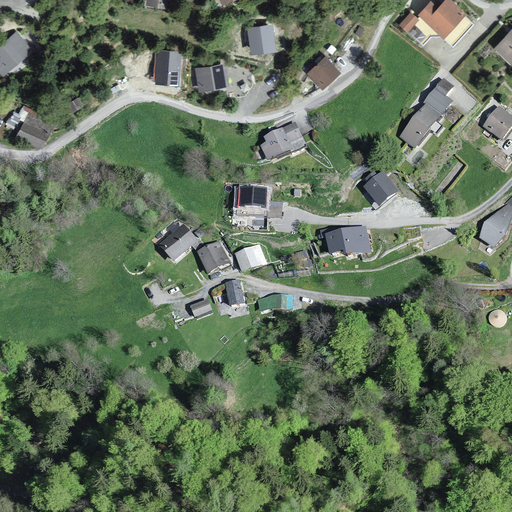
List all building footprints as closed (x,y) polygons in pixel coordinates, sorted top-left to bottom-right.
[(171,0),(146,0),(145,7),(169,11),(171,0)] [(431,2),(419,15),(444,39),(467,15),(450,0),(445,0),(438,8),(431,2)] [(411,12),(400,25),(407,32),(419,20),(411,12)] [(272,25),(248,28),(251,55),(276,52),(272,25)] [(17,31),(0,46),(0,71),(4,77),(34,50),(17,31)] [(511,31),(495,50),(511,65),(511,31)] [(181,51),(157,51),(156,85),(180,86),(181,51)] [(325,57),(308,74),(323,90),(341,74),(325,57)] [(222,65),(195,68),(199,92),(226,88),(222,65)] [(442,80),(437,87),(448,95),(453,89),(442,80)] [(452,101),(434,88),(424,101),(442,114),(452,101)] [(78,98),(68,104),(73,113),(84,106),(78,98)] [(426,105),(401,136),(416,148),(441,116),(426,105)] [(511,120),(497,109),(485,125),(503,139),(511,128),(511,120)] [(28,112),(16,136),(41,149),(53,125),(28,112)] [(267,145),(259,148),(268,164),(275,161),(277,164),(309,146),(296,123),(264,139),(267,145)] [(381,172),(364,186),(381,205),(397,192),(381,172)] [(269,190),(238,190),(237,214),(266,214),(266,221),(285,221),(285,199),(269,199),(269,190)] [(484,224),(480,238),(495,247),(505,239),(511,217),(511,206),(507,203),(484,224)] [(184,225),(161,245),(175,261),(199,242),(184,225)] [(364,226),(328,235),(333,256),(347,253),(349,258),(370,252),(364,226)] [(220,242),(199,252),(210,274),(230,264),(220,242)] [(260,247),(236,256),(244,278),(268,269),(260,247)] [(240,281),(226,284),(231,307),(245,304),(240,281)] [(208,301),(193,307),(197,318),(212,312),(208,301)] [(495,325),(507,320),(501,308),(489,314),(495,325)]
